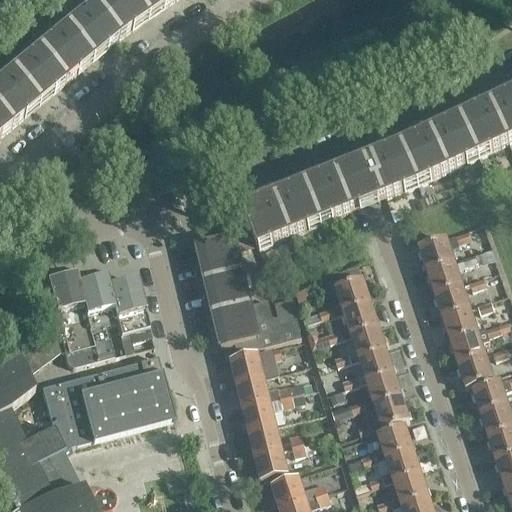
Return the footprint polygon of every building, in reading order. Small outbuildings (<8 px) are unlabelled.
[(110,0),(94,11),(118,43),(175,4),(172,0),(110,0)] [(62,38),(39,56),(65,87),(118,43),(94,11),(70,31),(67,27),(59,33),(62,38)] [(0,143),(1,143),(0,141),(65,87),(39,56),(17,75),(13,71),(5,77),(9,82),(0,89),(0,143)] [(511,101),(462,125),(479,161),(511,145),(511,101)] [(462,125),(402,153),(418,190),(479,161),(462,125)] [(402,153),(371,165),(386,203),(418,190),(402,153)] [(357,171),(337,179),(352,216),(370,209),(386,203),(371,165),(357,171)] [(337,179),(306,191),(321,229),(352,216),(337,179)] [(251,235),(253,240),(258,251),(259,254),(321,229),(306,191),(244,216),(249,230),(248,230),(251,235)] [(471,245),(468,237),(455,241),(457,250),(471,245)] [(234,242),(197,251),(205,285),(242,276),(238,258),(249,254),(245,244),(235,246),(234,242)] [(419,253),(427,277),(454,267),(447,244),(419,253)] [(462,265),(465,273),(478,268),(476,260),(462,265)] [(427,277),(435,300),(462,291),(454,267),(427,277)] [(205,285),(213,318),(251,309),(242,276),(205,285)] [(56,326),(60,340),(64,356),(67,368),(68,371),(70,373),(73,373),(76,373),(98,367),(78,292),(76,282),(75,283),(48,291),(47,290),(46,290),(56,326)] [(105,285),(78,292),(98,367),(114,363),(105,331),(117,328),(118,328),(109,295),(106,284),(105,285)] [(435,300),(443,323),(470,314),(465,299),(486,292),(484,284),(462,291),(435,300)] [(336,294),(344,318),(371,309),(363,285),(336,294)] [(136,287),(109,295),(118,328),(117,328),(125,360),(134,358),(129,338),(149,333),(137,287),(136,287)] [(259,343),(235,349),(238,359),(302,344),(292,305),(276,309),(279,323),(273,322),(269,306),(263,307),(251,310),(259,343)] [(478,311),(481,320),(494,315),(491,307),(478,311)] [(222,352),(235,349),(259,343),(251,310),(251,309),(213,318),(222,353),(222,352)] [(344,318),(351,341),(379,332),(371,309),(344,318)] [(320,318),(323,326),(336,321),(333,313),(320,318)] [(443,323),(451,347),(478,338),(470,314),(443,323)] [(64,356),(60,340),(56,326),(44,338),(60,357),(64,356)] [(486,335),(488,343),(502,338),(499,330),(486,335)] [(338,372),(359,365),(386,355),(379,332),(351,341),(356,354),(347,357),(348,360),(335,364),(320,369),(323,377),(338,372)] [(327,341),(330,349),(344,344),(341,336),(327,341)] [(44,338),(35,346),(50,365),(60,357),(44,338)] [(451,347),(458,370),(486,361),(478,338),(451,347)] [(35,346),(26,355),(40,373),(50,365),(35,346)] [(282,364),(280,353),(268,356),(271,367),(282,364)] [(493,358),(496,366),(509,361),(507,353),(493,358)] [(26,355),(17,364),(27,382),(40,373),(26,355)] [(331,400),(367,388),(394,379),(386,355),(359,365),(363,377),(355,380),(356,383),(328,392),(331,400)] [(231,365),(237,390),(265,383),(258,358),(231,365)] [(486,361),(458,370),(466,394),(493,385),(486,361)] [(80,494),(64,462),(67,461),(64,456),(71,453),(174,426),(157,364),(42,394),(34,397),(27,382),(17,364),(0,372),(0,484),(1,485),(14,511),(91,511),(83,493),(80,494)] [(367,388),(375,411),(402,402),(394,379),(367,388)] [(473,395),(481,419),(508,410),(504,397),(511,394),(511,392),(511,391),(511,382),(508,384),(500,387),(500,386),(473,395)] [(271,408),(281,405),(292,402),(291,400),(304,397),(302,389),(268,397),(265,383),(237,390),(243,414),(271,408)] [(292,402),(281,405),(283,415),(294,412),(292,402)] [(402,402),(375,411),(383,435),(410,426),(402,402)] [(351,411),(354,419),(367,414),(364,406),(351,411)] [(243,414),(249,438),(277,431),(271,408),(243,414)] [(481,419),(488,443),(511,434),(511,422),(511,419),(511,418),(511,408),(508,410),(481,419)] [(372,429),(358,433),(361,442),(375,437),(372,429)] [(249,438),(255,462),(283,455),(277,431),(249,438)] [(386,464),(413,455),(405,431),(378,440),(383,454),(374,457),(374,460),(376,459),(378,467),(386,464)] [(511,434),(488,443),(496,466),(511,460),(511,434)] [(290,443),(292,452),(304,450),(302,440),(290,443)] [(304,450),(292,452),(295,463),(307,460),(304,450)] [(283,455),(255,462),(261,487),(289,480),(283,455)] [(394,487),(421,478),(413,455),(386,464),(390,478),(382,481),(383,483),(386,490),(394,488),(394,487)] [(376,459),(374,460),(362,464),(349,469),(351,476),(364,471),(365,472),(378,468),(378,467),(376,459)] [(511,460),(496,466),(504,489),(511,486),(511,460)] [(401,511),(429,502),(421,478),(394,487),(394,488),(401,511)] [(272,491),(278,511),(289,511),(317,503),(313,494),(304,497),(299,482),(272,491)] [(386,491),(386,490),(383,483),(370,487),(369,485),(353,490),(356,501),(386,491)] [(325,490),(313,494),(317,503),(328,499),(325,490)] [(328,499),(317,503),(319,511),(331,508),(328,499)] [(432,511),(429,502),(401,511),(432,511)] [(289,511),(319,511),(317,503),(289,511)]
